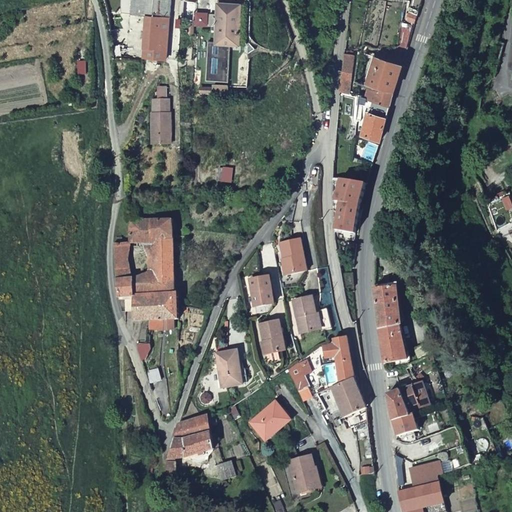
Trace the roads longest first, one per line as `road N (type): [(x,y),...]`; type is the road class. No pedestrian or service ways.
road 1 (residential): [(94,0),(118,170),(112,293),(165,431),(177,420),(234,270),(292,196),(315,148),(328,142)]
road 2 (secondary): [(435,0),(366,248),(379,396)]
road 3 (residential): [(379,396),(361,381),(340,303),(327,224),(328,142)]
road 4 (track): [(125,334),(125,511)]
road 5 (residential): [(328,142),(343,0)]
